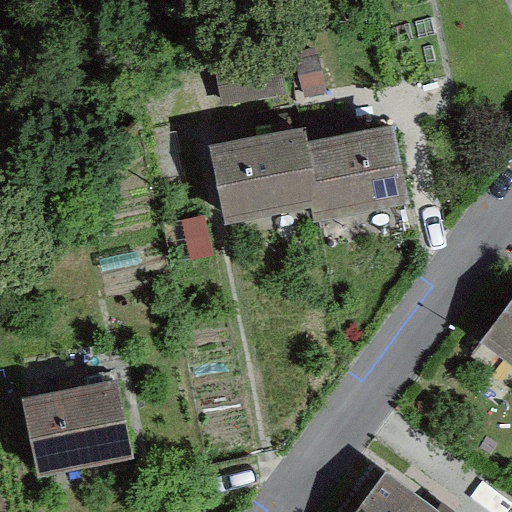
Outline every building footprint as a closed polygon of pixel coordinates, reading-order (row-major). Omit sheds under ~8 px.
[(293,98),(284,55),(221,67),(229,110),(293,98)] [(329,198),(316,132),(313,114),(217,133),(233,216),(329,198)] [(316,132),(329,198),(332,214),(421,196),(405,114),(316,132)] [(511,304),(491,334),(511,349),(511,304)] [(144,454),(127,370),(30,390),(46,473),(144,454)] [(465,511),(395,463),(360,511),(465,511)]
